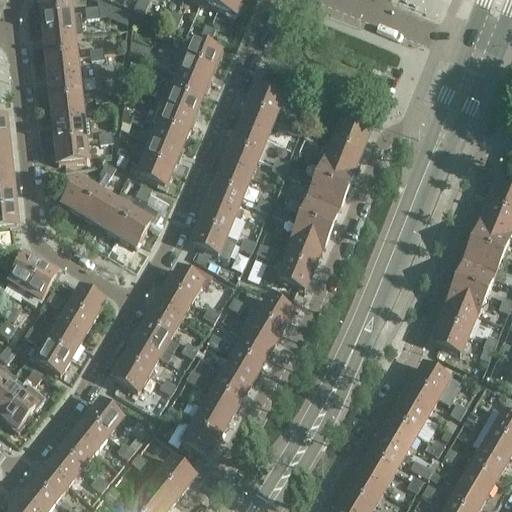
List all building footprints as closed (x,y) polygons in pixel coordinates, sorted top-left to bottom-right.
[(71,20),(68,0),(55,0),(44,1),(40,2),(43,23),(71,20)] [(201,9),(204,0),(184,0),(185,0),(193,4),(192,6),(201,9)] [(218,14),(223,0),(204,0),(201,9),(208,12),(209,10),(218,14)] [(242,5),(244,0),(246,1),(246,0),(223,0),(218,14),(227,17),(226,19),(235,23),(242,5)] [(139,16),(144,5),(138,3),(134,14),(139,16)] [(125,28),(127,16),(97,4),(98,12),(98,17),(99,21),(107,20),(125,28)] [(145,18),(149,8),(144,5),(139,16),(145,18)] [(173,30),(177,19),(172,17),(168,28),(173,30)] [(80,19),(71,20),(43,23),(45,44),(73,41),(83,40),(80,19)] [(178,32),(182,21),(177,19),(173,30),(178,32)] [(206,43),(210,33),(205,31),(201,41),(206,43)] [(211,46),(215,35),(210,33),(206,43),(211,46)] [(75,62),(73,41),(45,44),(47,65),(75,62)] [(220,64),(223,57),(221,56),(215,54),(215,56),(192,46),(191,49),(185,47),(179,61),(187,64),(213,76),(218,63),(220,64)] [(171,58),(173,54),(162,49),(160,54),(171,58)] [(169,63),(171,58),(160,54),(158,58),(169,63)] [(78,83),(75,62),(47,65),(50,86),(78,83)] [(209,86),(213,76),(187,64),(183,73),(181,72),(178,80),(208,93),(211,87),(209,86)] [(381,72),(373,69),(371,75),(379,78),(380,75),(381,72)] [(206,99),(208,93),(178,80),(175,88),(177,89),(173,98),(199,109),(204,98),(206,99)] [(80,104),(78,83),(50,86),(52,107),(80,104)] [(158,92),(159,87),(149,83),(147,87),(158,92)] [(156,96),(158,92),(147,87),(145,92),(156,96)] [(274,125),(282,104),(260,95),(257,94),(249,114),(274,125)] [(195,120),(199,109),(173,98),(170,106),(168,106),(164,114),(195,126),(197,121),(195,120)] [(82,125),(80,104),(52,107),(54,128),(82,125)] [(192,132),(195,126),(164,114),(161,122),(163,122),(160,131),(186,142),(190,131),(192,132)] [(266,144),(274,125),(249,114),(241,134),(266,144)] [(144,125),(146,120),(135,115),(133,120),(144,125)] [(142,130),(144,125),(133,120),(131,126),(142,130)] [(0,143),(7,142),(5,128),(8,128),(7,121),(3,122),(0,122),(0,143)] [(90,124),(82,125),(54,128),(56,149),(85,146),(92,145),(90,124)] [(300,135),(302,130),(291,126),(289,131),(300,135)] [(360,160),(369,140),(365,138),(343,129),(334,149),(360,160)] [(181,153),(186,142),(160,131),(156,140),(154,139),(151,147),(181,160),(183,154),(181,153)] [(298,140),(300,135),(289,131),(287,136),(298,140)] [(316,142),(318,136),(307,132),(305,137),(316,142)] [(258,164),(266,144),(241,134),(233,153),(258,164)] [(314,147),(316,142),(305,137),(303,142),(314,147)] [(8,154),(7,146),(7,142),(0,143),(0,161),(12,160),(11,154),(8,154)] [(87,167),(85,146),(56,149),(59,170),(62,170),(65,169),(87,167)] [(179,165),(181,160),(151,147),(147,155),(150,156),(146,164),(172,175),(177,164),(179,165)] [(130,158),(132,154),(121,149),(119,154),(130,158)] [(353,179),(360,160),(334,149),(327,168),(326,168),(353,179)] [(250,183),(258,164),(233,153),(225,173),(250,183)] [(128,163),(130,158),(119,154),(117,158),(128,163)] [(0,179),(11,178),(10,166),(12,166),(12,160),(0,161),(0,179)] [(167,188),(172,175),(146,164),(142,173),(140,172),(137,181),(159,190),(158,192),(163,194),(166,196),(169,189),(167,188)] [(284,174),(286,169),(275,165),(273,170),(284,174)] [(346,199),(355,179),(353,179),(326,168),(327,168),(325,167),(324,168),(317,187),(346,199)] [(104,182),(110,173),(107,171),(105,170),(99,179),(104,182)] [(282,179),(284,174),(273,170),(271,175),(282,179)] [(300,180),(302,175),(291,171),(289,176),(300,180)] [(109,185),(115,175),(110,173),(104,182),(109,185)] [(242,202),(250,183),(225,173),(217,192),(242,202)] [(298,185),(300,180),(289,176),(287,181),(298,185)] [(12,190),(11,178),(0,179),(0,197),(15,196),(15,190),(12,190)] [(82,221),(96,196),(77,185),(66,204),(65,207),(64,209),(63,210),(82,221)] [(338,219),(346,199),(317,187),(309,207),(338,219)] [(141,204),(146,194),(141,191),(135,201),(141,204)] [(234,222),(242,202),(217,192),(209,212),(234,222)] [(511,222),(511,198),(501,194),(498,193),(490,213),(511,222)] [(150,199),(151,197),(146,194),(141,204),(146,207),(150,199)] [(0,215),(15,214),(13,202),(16,202),(15,196),(0,197),(0,215)] [(100,231),(114,207),(96,196),(82,221),(100,231)] [(150,199),(146,207),(141,204),(132,218),(151,228),(159,233),(170,209),(150,199)] [(268,213),(270,208),(259,204),(257,209),(268,213)] [(118,242),(132,218),(114,207),(100,231),(118,242)] [(331,238),(338,219),(309,207),(301,226),(331,238)] [(266,218),(268,213),(257,209),(255,214),(266,218)] [(284,219),(286,214),(275,210),(273,215),(284,219)] [(226,241),(234,222),(209,212),(201,231),(226,241)] [(508,243),(508,242),(511,233),(511,222),(490,213),(482,232),(508,243)] [(16,228),(15,214),(0,215),(0,234),(11,233),(11,235),(16,235),(20,234),(19,227),(16,228)] [(282,224),(284,219),(273,215),(271,220),(282,224)] [(149,231),(151,228),(132,218),(118,242),(136,253),(140,248),(149,231)] [(322,258),(331,238),(301,226),(293,246),(292,246),(294,247),(295,246),(321,257),(320,258),(322,258)] [(236,245),(226,241),(201,231),(193,251),(196,252),(199,253),(218,261),(228,265),(236,245)] [(502,263),(510,244),(510,243),(508,242),(508,243),(482,232),(480,231),(472,251),(502,263)] [(252,252),(254,247),(243,242),(241,247),(252,252)] [(313,276),(320,258),(321,257),(295,246),(294,247),(287,266),(313,276)] [(250,257),(252,252),(241,247),(239,253),(250,257)] [(268,258),(270,253),(259,249),(257,254),(268,258)] [(494,283),(502,263),(472,251),(464,270),(494,283)] [(266,263),(268,258),(257,254),(255,258),(266,263)] [(26,296),(41,271),(29,264),(30,262),(24,259),(22,262),(20,265),(20,266),(22,267),(9,288),(17,293),(18,291),(26,296)] [(305,296),(313,276),(287,266),(278,286),(298,294),(305,296)] [(486,302),(494,283),(464,270),(456,290),(486,302)] [(46,299),(54,285),(56,286),(58,283),(60,280),(54,276),(53,278),(41,271),(26,296),(34,300),(33,302),(41,307),(46,299)] [(191,308),(202,289),(184,278),(182,277),(179,275),(168,294),(191,308)] [(478,322),(486,302),(456,290),(448,310),(450,311),(450,310),(476,321),(478,322)] [(181,326),(191,308),(168,294),(157,312),(181,326)] [(93,327),(104,308),(100,306),(81,295),(70,313),(93,327)] [(62,304),(53,298),(51,302),(60,308),(62,304)] [(60,308),(51,302),(49,305),(58,311),(60,308)] [(246,309),(235,303),(232,308),(243,314),(246,309)] [(511,313),(511,311),(511,306),(504,303),(502,309),(511,313)] [(282,337),(293,319),(288,315),(269,304),(258,323),(282,337)] [(243,314),(232,308),(229,313),(240,319),(243,314)] [(509,318),(511,313),(502,309),(500,314),(509,318)] [(468,340),(476,321),(450,310),(450,311),(442,329),(468,340)] [(9,323),(15,314),(11,311),(5,321),(9,323)] [(170,344),(181,326),(157,312),(147,330),(170,344)] [(218,317),(209,312),(206,316),(216,322),(218,317)] [(85,340),(93,327),(70,313),(59,331),(82,345),(85,340)] [(14,326),(19,316),(15,314),(9,323),(14,326)] [(216,322),(206,316),(203,321),(213,326),(216,322)] [(272,355),(282,337),(258,323),(247,341),(272,355)] [(0,337),(0,339),(7,345),(15,332),(7,327),(0,337)] [(460,360),(468,340),(442,329),(434,350),(460,360)] [(159,362),(170,344),(147,330),(136,348),(159,362)] [(72,363),(82,345),(59,331),(49,349),(72,363)] [(41,340),(31,335),(29,338),(39,344),(41,340)] [(39,344),(29,338),(27,341),(37,347),(39,344)] [(224,346),(214,339),(211,344),(222,350),(224,346)] [(261,373),(272,355),(247,341),(236,359),(261,373)] [(496,351),(498,346),(488,342),(486,348),(496,351)] [(222,350),(211,344),(208,348),(219,355),(222,350)] [(149,380),(159,362),(136,348),(126,366),(149,380)] [(197,354),(187,348),(185,352),(194,358),(197,354)] [(493,357),(496,351),(486,348),(484,353),(493,357)] [(511,358),(511,355),(511,351),(504,348),(501,354),(511,358)] [(61,382),(72,363),(49,349),(37,368),(50,375),(57,380),(61,382)] [(194,358),(185,352),(182,356),(192,362),(194,358)] [(0,360),(4,364),(11,356),(6,353),(0,360)] [(509,363),(511,358),(501,354),(499,360),(509,363)] [(9,368),(16,360),(11,356),(4,364),(9,368)] [(250,392),(261,373),(236,359),(226,377),(250,392)] [(138,399),(149,380),(126,366),(115,385),(117,386),(120,388),(138,399)] [(438,405),(449,386),(424,372),(413,391),(438,405)] [(33,387),(39,379),(34,375),(28,383),(33,387)] [(203,382),(192,376),(189,380),(200,386),(203,382)] [(239,410),(250,392),(226,377),(215,395),(239,410)] [(37,391),(44,383),(39,379),(33,387),(37,391)] [(200,386),(189,380),(187,384),(198,391),(200,386)] [(0,398),(9,387),(2,382),(1,384),(0,383),(0,398)] [(176,390),(166,384),(163,389),(173,394),(176,390)] [(0,419),(4,423),(22,400),(14,395),(16,393),(9,387),(0,398),(0,419)] [(173,394),(163,389),(161,393),(170,399),(173,394)] [(30,390),(22,400),(4,423),(2,425),(19,438),(19,437),(20,436),(24,431),(35,417),(36,418),(47,404),(30,390)] [(427,423),(438,405),(413,391),(402,409),(427,423)] [(229,428),(239,410),(215,395),(204,413),(229,428)] [(122,425),(106,412),(103,410),(101,408),(87,425),(108,442),(122,425)] [(416,441),(427,423),(402,409),(392,427),(416,441)] [(463,420),(466,414),(457,409),(454,415),(463,420)] [(182,417),(171,411),(168,416),(179,423),(182,417)] [(218,446),(229,428),(204,413),(194,431),(218,446)] [(459,425),(463,420),(454,415),(451,420),(459,425)] [(179,423),(168,416),(165,421),(176,428),(179,423)] [(480,423),(471,417),(468,423),(477,428),(480,423)] [(511,448),(511,423),(504,419),(493,438),(511,448)] [(477,428),(468,423),(465,428),(474,434),(477,428)] [(108,442),(87,425),(74,441),(95,458),(108,442)] [(405,459),(416,441),(392,427),(381,445),(405,459)] [(207,464),(218,446),(194,431),(183,450),(201,461),(207,464)] [(506,469),(511,459),(511,448),(493,438),(483,456),(506,469)] [(95,458),(74,441),(61,458),(82,475),(95,458)] [(395,477),(405,459),(381,445),(370,463),(395,477)] [(444,451),(436,446),(433,451),(441,456),(444,451)] [(134,455),(124,447),(121,452),(130,459),(134,455)] [(441,456),(433,451),(430,456),(438,461),(441,456)] [(130,459),(121,452),(117,456),(127,464),(130,459)] [(459,459),(450,454),(447,459),(456,464),(459,459)] [(495,488),(506,469),(483,456),(472,474),(495,488)] [(82,475),(61,458),(48,474),(69,491),(82,475)] [(148,466),(138,458),(134,463),(144,470),(148,466)] [(456,464),(447,459),(444,464),(453,470),(456,464)] [(144,470),(134,463),(130,467),(140,475),(144,470)] [(384,495),(395,477),(370,463),(360,481),(384,495)] [(195,483),(189,479),(172,465),(159,482),(181,500),(195,483)] [(69,491),(48,474),(35,491),(56,507),(69,491)] [(485,506),(495,488),(472,474),(461,492),(485,506)] [(107,488),(97,481),(94,484),(104,492),(107,488)] [(371,511),(374,511),(384,495),(360,481),(349,499),(371,511)] [(420,492),(423,486),(415,481),(411,487),(420,492)] [(171,511),(181,500),(159,482),(146,499),(162,511),(171,511)] [(104,492),(94,484),(91,488),(101,496),(104,492)] [(417,498),(420,492),(411,487),(408,493),(417,498)] [(435,501),(438,495),(429,489),(425,495),(435,501)] [(52,511),(56,507),(35,491),(22,507),(27,511),(52,511)] [(121,499),(111,491),(108,495),(118,503),(121,499)] [(454,511),(480,511),(485,506),(461,492),(451,510),(454,511)] [(118,503),(108,495),(105,499),(114,507),(118,503)] [(431,506),(435,501),(425,495),(422,501),(431,506)] [(162,511),(146,499),(135,511),(162,511)] [(371,511),(349,499),(341,511),(371,511)]
